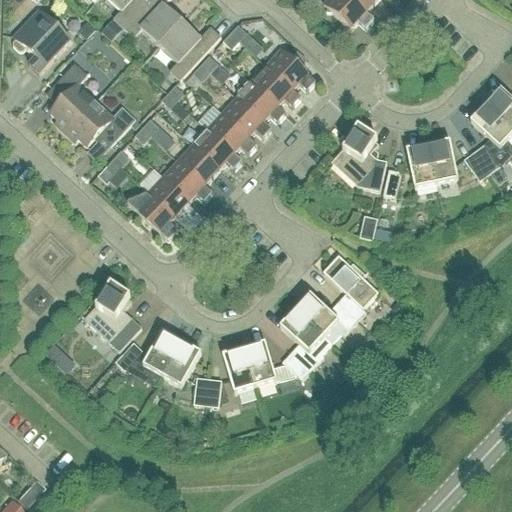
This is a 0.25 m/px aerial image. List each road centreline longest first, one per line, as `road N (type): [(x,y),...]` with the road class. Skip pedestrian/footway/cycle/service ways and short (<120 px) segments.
road 1 (residential): [(170,286),(196,322),(221,327),(257,315),(309,255),(248,202)]
road 2 (residential): [(355,89),(396,122),(449,109),(497,54),(436,0)]
road 3 (residential): [(170,286),(0,130)]
road 4 (residential): [(248,202),(355,89)]
road 5 (residential): [(355,89),(259,5),(239,0)]
road 6 (residential): [(355,89),(436,0)]
